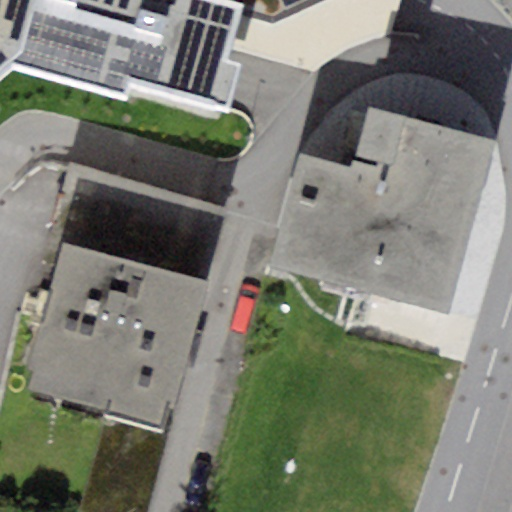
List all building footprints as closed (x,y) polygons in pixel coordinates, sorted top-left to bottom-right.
[(34,0),(0,0),(0,79),(16,67),(34,0)] [(34,0),(16,67),(123,96),(127,83),(229,110),(241,67),(227,63),(240,15),(243,4),(228,0),(34,0)] [(327,0),(228,0),(243,4),(240,15),(275,22),(327,0)] [(448,314),(494,139),(369,107),(352,169),(298,155),(269,267),(448,314)] [(46,239),(61,243),(27,364),(34,366),(28,390),(160,426),(166,402),(174,405),(205,283),(226,208),(67,165),(46,239)]
